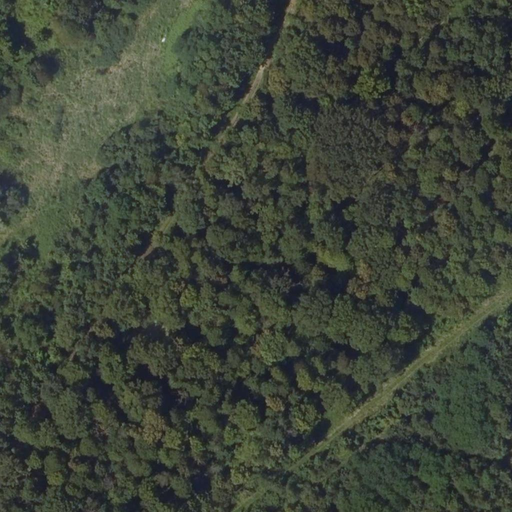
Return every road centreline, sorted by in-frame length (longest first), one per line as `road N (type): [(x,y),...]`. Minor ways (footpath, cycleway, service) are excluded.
road 1 (track): [(0,456),(244,119),(311,0)]
road 2 (track): [(232,511),(511,294)]
